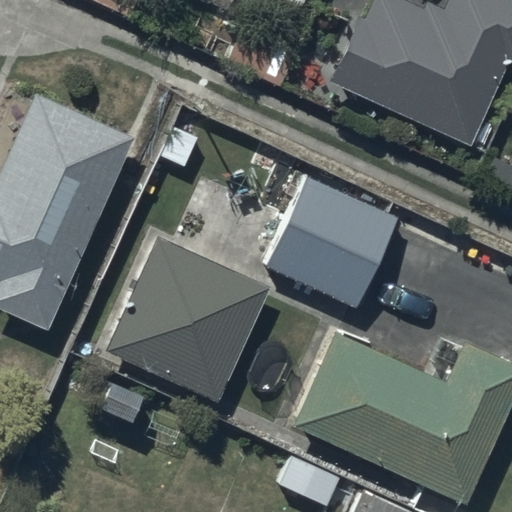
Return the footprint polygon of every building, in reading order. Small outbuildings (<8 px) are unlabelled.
[(105,0),(128,10),(132,0),(105,0)] [(355,7),(326,70),(465,135),(505,50),(511,53),(511,0),(422,0),(421,0),(366,0),(362,10),(355,7)] [(294,45),(240,21),(224,56),(278,80),(294,45)] [(134,128),(31,80),(0,147),(0,299),(44,320),(134,128)] [(394,208),(301,165),(259,258),(351,300),(394,208)] [(152,228),(100,340),(214,392),(266,280),(152,228)] [(331,321),(288,414),(462,493),(511,382),(511,355),(461,332),(443,372),(331,321)] [(290,444),(276,476),(324,498),(338,465),(290,444)] [(429,511),(359,482),(345,511),(429,511)]
